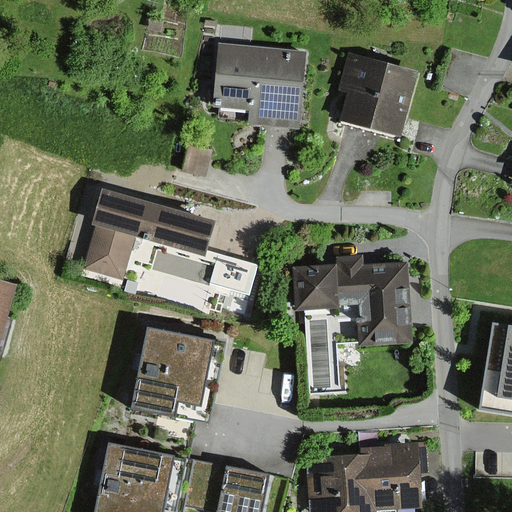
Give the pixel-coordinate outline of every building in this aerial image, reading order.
[(309,51),(219,43),(214,107),(249,111),(248,125),(302,129),(309,51)] [(419,72),(349,53),(339,91),(348,93),(340,122),(402,138),(419,72)] [(213,150),(188,145),(182,173),(207,178),(213,150)] [(216,222),(103,189),(92,226),(97,227),(84,269),(123,280),(135,237),(206,257),(216,222)] [(261,252),(246,269),(259,279),(269,258),(261,252)] [(340,306),(360,305),(361,318),(358,319),(359,347),(413,343),(408,262),(365,265),(364,255),(336,257),(337,265),(294,267),(297,311),(340,309),(340,306)] [(0,347),(18,285),(0,279),(0,347)] [(511,326),(493,323),(479,409),(511,414),(511,326)] [(211,424),(227,343),(149,328),(133,409),(211,424)] [(360,433),(361,455),(366,511),(396,511),(397,510),(424,508),(422,475),(429,475),(427,442),(388,445),(388,448),(381,448),(380,432),(360,433)] [(176,511),(187,459),(110,443),(96,511),(176,511)] [(366,511),(361,455),(307,459),(310,511),(366,511)] [(262,511),(270,475),(194,460),(185,507),(210,511),(262,511)]
